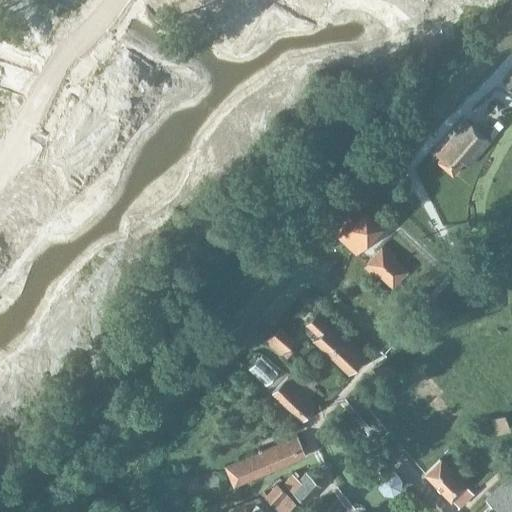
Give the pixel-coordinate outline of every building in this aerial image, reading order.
[(153,0),(152,3),(167,12),(173,0),(153,0)] [(230,0),(227,0),(212,28),(227,36),(236,21),(248,28),(262,4),(255,0),(247,0),(243,8),(230,0)] [(10,12),(0,29),(0,44),(9,49),(18,34),(30,41),(46,13),(34,6),(26,20),(10,12)] [(133,51),(115,80),(145,98),(162,69),(133,51)] [(511,90),(511,69),(502,82),(511,90)] [(76,94),(66,110),(91,127),(99,116),(121,130),(131,116),(90,88),(82,99),(76,94)] [(495,101),(484,131),(493,135),(502,115),(506,112),(495,101)] [(435,155),(439,159),(436,162),(452,176),(463,163),(468,168),(491,142),(465,119),(447,139),(448,140),(435,155)] [(69,147),(43,169),(66,195),(91,173),(69,147)] [(337,237),(356,255),(384,226),(365,208),(337,237)] [(392,288),(407,271),(393,259),(396,255),(384,244),(362,267),(375,279),(378,275),(392,288)] [(311,340),(347,374),(364,354),(317,310),(304,323),(316,335),(311,340)] [(295,339),(278,324),(264,341),(281,355),(282,354),(287,359),(292,352),(287,348),(295,339)] [(248,369),(266,386),(277,374),(260,357),(248,369)] [(271,393),(301,422),(317,405),(309,397),(316,389),(294,368),(271,393)] [(489,419),(495,435),(509,430),(504,414),(489,419)] [(305,456),(296,434),(223,465),(232,487),(305,456)] [(440,458),(423,474),(450,502),(452,501),(458,507),(473,493),(440,458)] [(395,473),(385,470),(377,476),(375,487),(383,495),(393,495),(400,489),(400,479),(395,473)] [(321,486),(305,471),(298,479),(292,473),(283,483),(292,492),(304,504),(321,486)] [(484,499),(489,505),(481,511),(511,511),(511,476),(509,474),(484,499)] [(260,494),(263,497),(278,511),(292,511),(299,506),(276,483),(265,494),(263,491),(260,494)]
